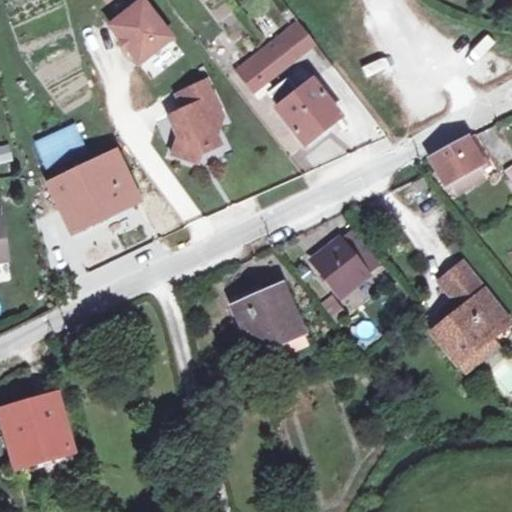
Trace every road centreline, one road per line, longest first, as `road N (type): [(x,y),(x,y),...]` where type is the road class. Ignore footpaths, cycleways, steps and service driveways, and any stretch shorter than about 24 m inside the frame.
road 1 (residential): [(0,350),(511,95)]
road 2 (unknown): [(209,248),(87,15)]
